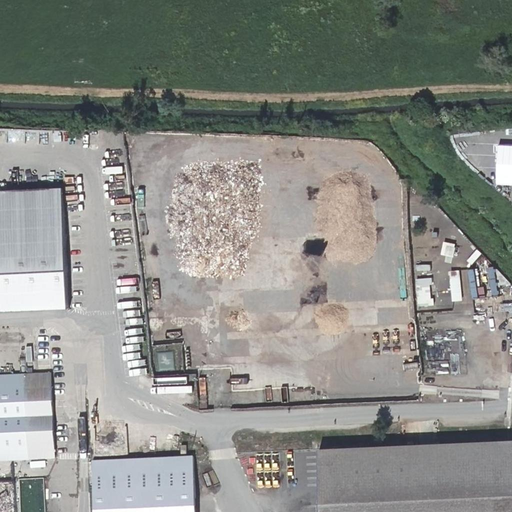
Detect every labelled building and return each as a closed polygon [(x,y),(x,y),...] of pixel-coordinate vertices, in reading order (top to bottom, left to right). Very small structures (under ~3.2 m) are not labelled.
[(65,190),(0,192),(0,314),(70,311),(65,190)] [(508,265),(491,268),(495,294),(501,293),(500,285),(511,283),(508,265)] [(418,278),(419,305),(434,304),(433,277),(418,278)] [(0,467),(56,466),(53,378),(0,379),(0,467)] [(511,511),(511,441),(316,450),(319,511),(511,511)] [(91,459),(93,511),(194,511),(192,454),(91,459)]
